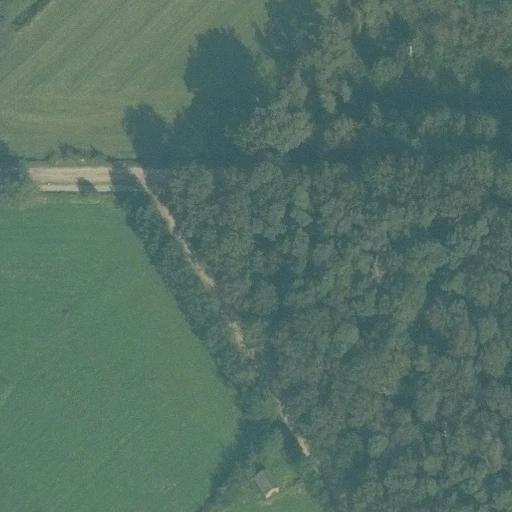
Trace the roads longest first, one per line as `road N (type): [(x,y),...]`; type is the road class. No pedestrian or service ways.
road 1 (track): [(347,511),(139,176)]
road 2 (track): [(511,180),(139,176)]
road 3 (track): [(0,176),(139,176)]
